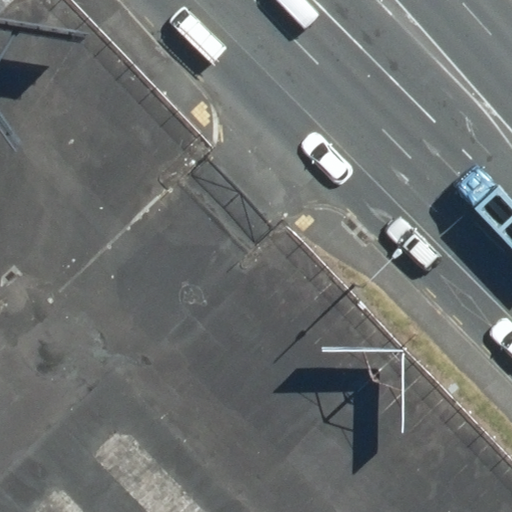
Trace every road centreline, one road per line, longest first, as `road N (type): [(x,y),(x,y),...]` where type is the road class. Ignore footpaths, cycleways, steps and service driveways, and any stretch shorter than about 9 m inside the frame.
road 1 (primary): [(511,142),(345,33),(311,0)]
road 2 (primary): [(435,0),(511,142)]
